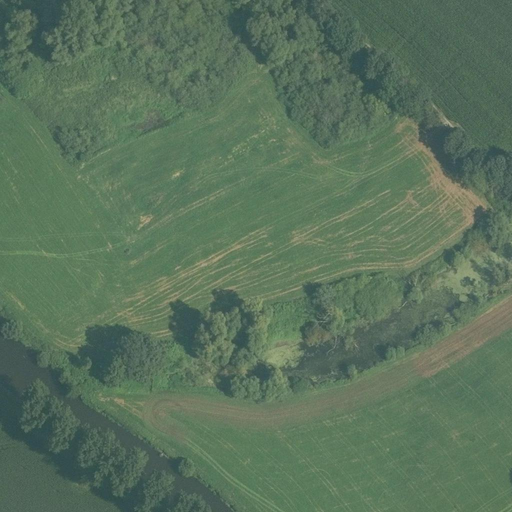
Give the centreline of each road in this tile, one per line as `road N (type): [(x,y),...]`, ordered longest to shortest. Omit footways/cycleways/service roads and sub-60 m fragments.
road 1 (track): [(0,323),(244,511)]
road 2 (track): [(511,167),(475,156),(310,0)]
road 3 (track): [(0,409),(140,511)]
